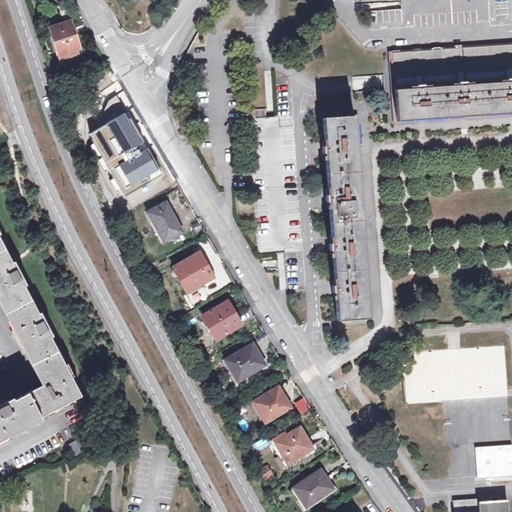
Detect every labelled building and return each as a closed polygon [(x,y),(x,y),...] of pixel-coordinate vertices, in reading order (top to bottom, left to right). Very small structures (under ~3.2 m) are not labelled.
[(66,4),(58,6),(63,20),(70,18),(66,4)] [(400,10),(375,10),(376,25),(400,25),(400,10)] [(70,22),(51,29),(60,55),(79,49),(70,22)] [(511,44),(392,53),(393,74),(511,66),(511,44)] [(86,62),(80,65),(82,72),(90,69),(86,62)] [(511,66),(393,74),(394,89),(511,81),(511,66)] [(511,81),(394,89),(396,122),(511,113),(511,81)] [(103,113),(107,122),(88,133),(125,197),(162,173),(116,95),(107,101),(103,113)] [(266,118),(266,110),(255,110),(256,118),(266,118)] [(368,318),(354,116),(322,118),(337,321),(368,318)] [(166,203),(147,213),(163,243),(182,232),(166,203)] [(0,437),(81,396),(47,331),(49,330),(44,319),(42,321),(21,280),(23,279),(18,269),(16,270),(0,239),(0,298),(43,381),(39,382),(41,386),(7,403),(6,401),(0,404),(0,437)] [(199,254),(175,268),(189,292),(213,278),(199,254)] [(227,303),(202,317),(215,340),(240,325),(227,303)] [(253,345),(225,361),(228,366),(230,364),(240,380),(264,366),(253,345)] [(278,389),(253,403),(264,423),(290,408),(278,389)] [(300,428),(274,444),(286,465),(313,449),(300,428)] [(68,446),(75,459),(84,454),(77,442),(68,446)] [(511,455),(511,445),(475,447),(477,476),(511,474),(511,455)] [(320,471),(293,488),(305,508),(333,490),(320,471)] [(507,511),(507,501),(487,502),(478,503),(478,500),(452,502),(453,511),(507,511)]
